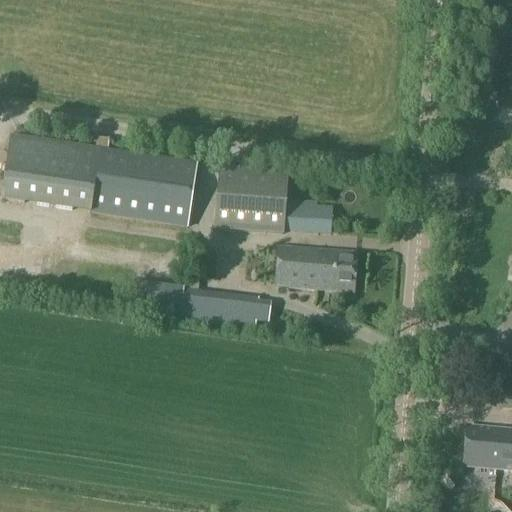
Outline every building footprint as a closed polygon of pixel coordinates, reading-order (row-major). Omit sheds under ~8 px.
[(511,129),(485,126),(476,173),(511,177),(511,129)] [(3,201),(189,229),(198,165),(12,137),(3,201)] [(284,232),(285,203),(287,176),(220,172),(217,232),(284,236),(284,232)] [(315,204),(285,203),(284,232),(314,234),(315,204)] [(358,255),(288,250),(280,250),(277,290),(355,295),(358,255)] [(138,285),(134,318),(257,333),(257,328),(259,308),(260,300),(138,285)] [(501,367),(502,356),(490,354),(488,365),(501,367)] [(511,391),(499,390),(497,410),(511,411),(511,391)] [(465,468),(511,472),(511,432),(468,429),(465,468)]
